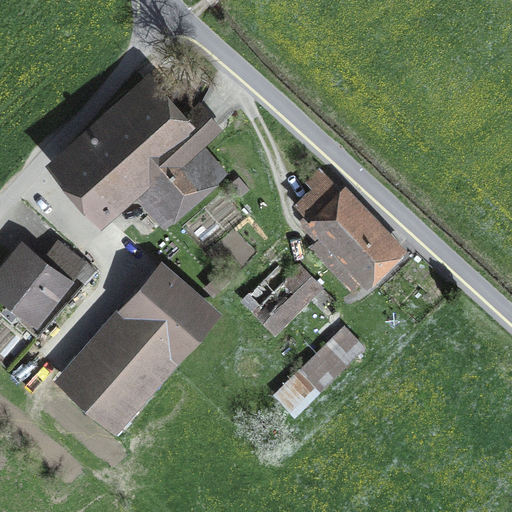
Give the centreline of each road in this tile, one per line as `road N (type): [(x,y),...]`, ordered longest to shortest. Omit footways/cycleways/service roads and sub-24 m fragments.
road 1 (tertiary): [(511,325),(186,26)]
road 2 (unclassified): [(186,26),(57,144),(0,209)]
